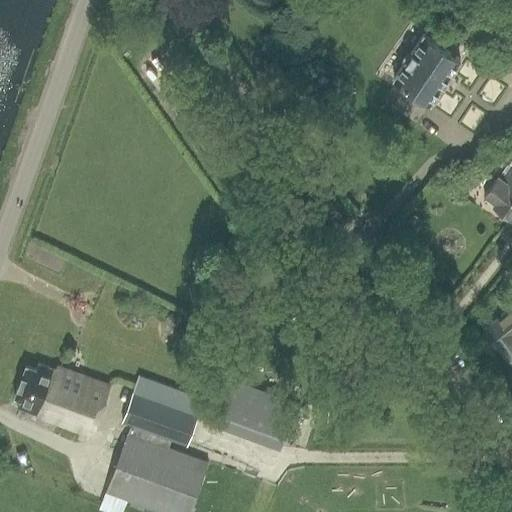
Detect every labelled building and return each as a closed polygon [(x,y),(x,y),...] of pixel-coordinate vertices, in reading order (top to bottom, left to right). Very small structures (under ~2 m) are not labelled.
[(432,104),(463,60),(426,34),(395,78),(432,104)] [(511,170),(506,179),(511,182),(510,184),(499,176),(484,198),(495,205),(493,208),(511,221),(511,170)] [(511,310),(485,329),(508,360),(511,356),(511,310)] [(168,317),(167,322),(169,327),(175,329),(180,326),(181,321),(179,316),(173,314),(168,317)] [(93,434),(110,385),(58,366),(57,369),(37,362),(36,366),(27,363),(15,395),(23,397),(19,408),(93,434)] [(188,446),(208,392),(142,368),(122,423),(132,426),(102,508),(112,511),(122,511),(127,501),(157,511),(189,511),(208,461),(169,447),(171,440),(188,446)] [(230,376),(212,421),(280,446),(298,398),(230,376)]
